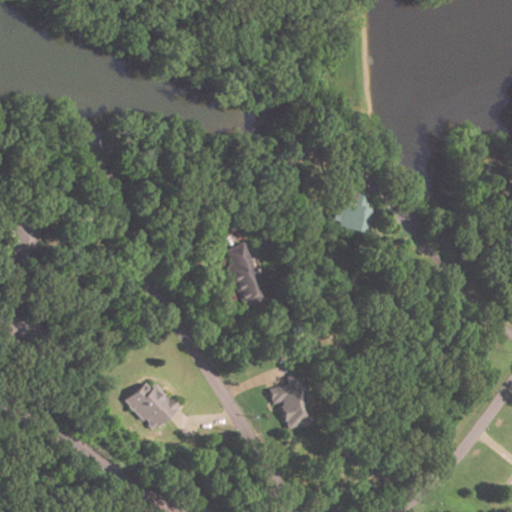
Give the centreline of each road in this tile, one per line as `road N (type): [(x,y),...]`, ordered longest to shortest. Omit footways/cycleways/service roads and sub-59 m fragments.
road 1 (residential): [(511,377),(450,462),(392,511),(157,500),(0,405)]
road 2 (residential): [(290,511),(174,322),(105,181)]
road 3 (residential): [(511,331),(373,188)]
